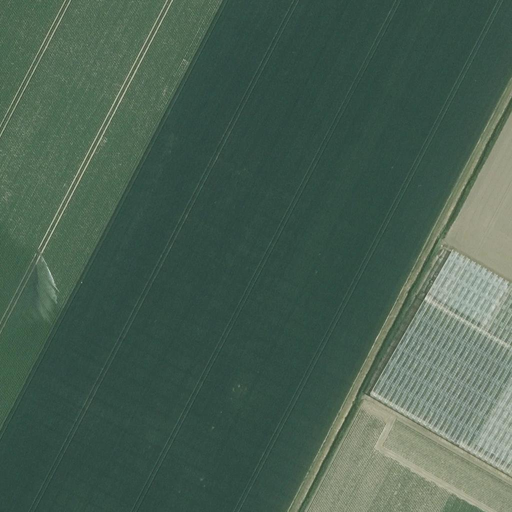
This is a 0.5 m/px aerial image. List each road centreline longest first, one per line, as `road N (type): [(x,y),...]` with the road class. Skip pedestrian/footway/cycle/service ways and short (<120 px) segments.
road 1 (track): [(0,427),(151,128),(139,110),(0,38)]
road 2 (track): [(307,511),(363,402)]
